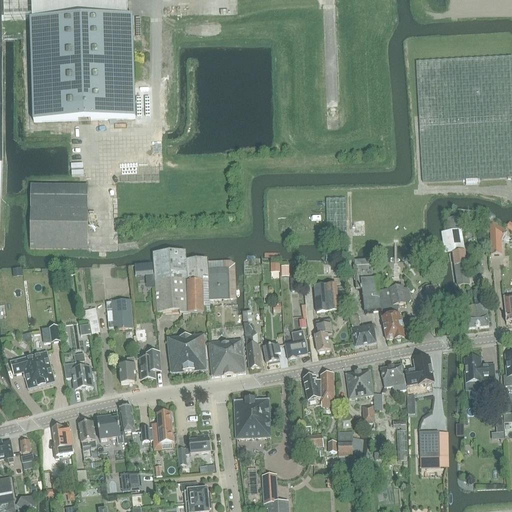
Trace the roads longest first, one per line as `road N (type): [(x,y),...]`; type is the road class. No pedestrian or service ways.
road 1 (tertiary): [(220,386),(511,335)]
road 2 (tertiary): [(0,431),(220,386)]
road 3 (residential): [(235,511),(220,386)]
